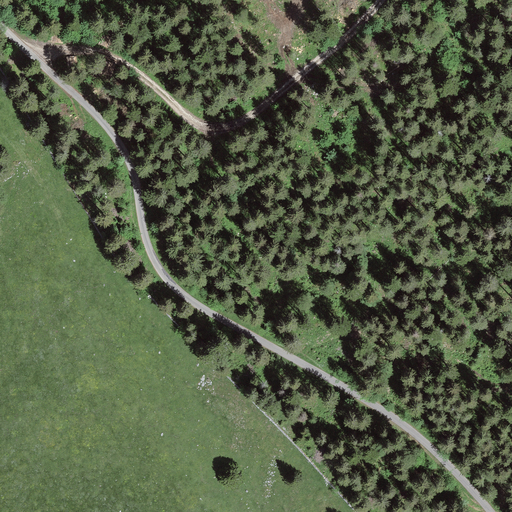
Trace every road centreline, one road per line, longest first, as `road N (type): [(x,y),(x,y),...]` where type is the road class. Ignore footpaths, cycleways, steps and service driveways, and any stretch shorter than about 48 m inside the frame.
road 1 (track): [(0,24),(131,158),(148,245),(172,286),(387,414),(491,511)]
road 2 (track): [(378,0),(267,110),(223,128),(198,123),(103,54),(35,59)]
